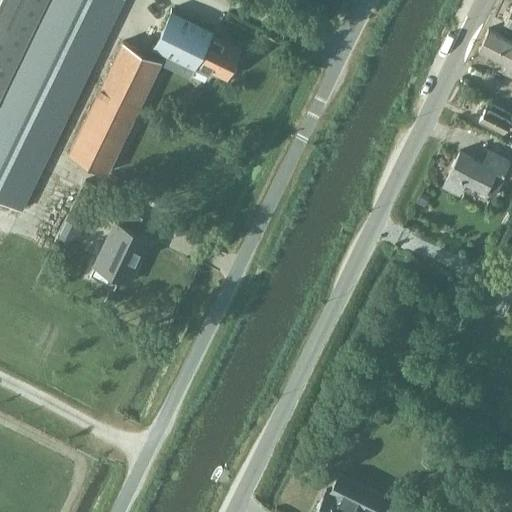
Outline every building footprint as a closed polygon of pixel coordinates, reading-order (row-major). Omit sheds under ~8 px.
[(0,0),(0,199),(21,210),(123,0),(0,0)] [(511,26),(511,2),(503,22),(511,26)] [(152,46),(152,47),(192,67),(209,32),(210,30),(212,31),(213,29),(170,9),(170,10),(171,11),(154,46),(152,46)] [(511,75),(511,40),(487,28),(477,48),(506,62),(502,71),(511,75)] [(209,32),(192,67),(208,75),(210,70),(226,79),(242,48),(209,32)] [(121,42),(67,154),(107,173),(161,62),(121,42)] [(504,123),(511,127),(511,116),(486,103),(477,121),(500,132),(504,123)] [(457,152),(448,173),(449,173),(443,184),(458,191),(463,180),(486,190),(495,170),(503,173),(510,160),(487,150),(481,163),(457,152)] [(420,192),(415,203),(423,207),(429,196),(420,192)] [(142,217),(112,203),(105,218),(112,221),(92,264),(129,281),(138,262),(135,261),(147,237),(135,231),(142,217)] [(64,219),(56,236),(73,244),(81,227),(64,219)] [(108,288),(102,299),(113,305),(119,293),(108,288)] [(325,489),(313,511),(372,511),(381,494),(336,473),(328,491),(325,489)]
